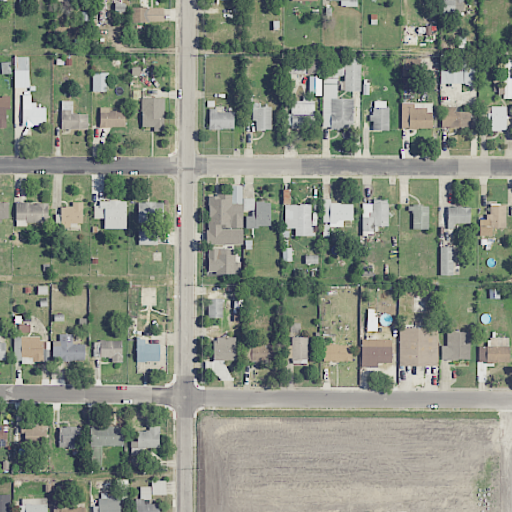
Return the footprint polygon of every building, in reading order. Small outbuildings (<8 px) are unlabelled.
[(442,0),(443,13),(463,12),(463,0),(442,0)] [(163,7),(131,8),(132,22),(163,22),(163,7)] [(305,74),(306,58),(286,57),(286,73),(305,74)] [(361,58),(344,57),(344,91),(360,91),(361,58)] [(441,85),(478,83),(477,59),(465,60),(465,64),(451,64),(452,71),(440,71),(441,85)] [(338,76),(343,76),(343,60),(323,60),(322,128),(352,129),(353,99),(337,98),(338,76)] [(511,99),(511,60),(504,60),(503,99),(511,99)] [(92,92),(109,91),(109,72),(92,73),(92,92)] [(23,95),(22,125),(45,126),(45,106),(31,106),(31,95),(23,95)] [(0,129),(5,129),(6,107),(10,107),(10,97),(0,96),(0,129)] [(314,128),(315,96),(303,96),(303,101),(292,101),(291,128),(314,128)] [(163,98),(141,98),(142,127),(153,127),(153,132),(164,131),(163,98)] [(88,114),(73,114),(73,101),(62,101),(61,129),(87,129),(88,114)] [(388,130),(388,101),(371,101),(371,130),(388,130)] [(432,102),(402,103),(402,129),(432,128),(432,102)] [(256,130),(272,130),(271,105),(252,105),(253,122),(256,122),(256,130)] [(455,111),(454,106),(441,107),(441,128),(471,127),(471,111),(455,111)] [(506,106),(491,107),(491,131),(506,130),(506,106)] [(99,127),(125,127),(125,109),(100,109),(99,127)] [(233,111),(209,111),(209,129),(234,129),(233,111)] [(243,245),(243,228),(242,228),(243,185),(231,185),(231,195),(207,195),(207,245),(243,245)] [(388,226),(388,200),(372,199),(372,204),(362,203),(362,231),(377,232),(377,226),(388,226)] [(270,200),(243,201),(243,213),(245,213),(246,227),(270,227),(270,200)] [(0,202),(0,220),(8,221),(8,202),(0,202)] [(83,202),(72,202),(71,207),(60,207),(60,228),(70,228),(70,223),(82,224),(83,202)] [(94,219),(104,218),(104,229),(126,229),(126,202),(94,202),(94,219)] [(138,224),(163,223),(163,202),(138,202),(138,224)] [(352,202),(323,202),(323,226),(343,225),(343,221),(353,220),(352,202)] [(48,203),(16,203),(15,224),(48,224),(48,203)] [(285,228),(294,228),(295,236),(314,236),(314,227),(311,227),(311,204),(284,205),(285,228)] [(506,227),(506,204),(490,205),(490,213),(489,213),(489,227),(506,227)] [(429,229),(429,206),(411,206),(411,229),(429,229)] [(447,229),(455,229),(455,223),(470,223),(470,207),(448,207),(447,229)] [(139,244),(157,245),(157,231),(139,231),(139,244)] [(453,247),(439,247),(440,275),(453,275),(453,247)] [(234,249),(208,248),(208,273),(240,274),(240,262),(234,262),(234,249)] [(223,317),(223,299),(207,299),(208,318),(223,317)] [(438,328),(399,327),(399,365),(437,366),(438,328)] [(470,332),(447,332),(447,346),(441,346),(441,359),(469,360),(470,332)] [(53,341),(52,360),(85,361),(85,344),(73,344),(73,334),(59,334),(59,341),(53,341)] [(236,337),(214,337),(214,360),(235,361),(236,337)] [(292,337),(292,363),(307,363),(308,337),(292,337)] [(479,362),(509,362),(509,337),(490,338),(490,346),(478,346),(479,362)] [(136,361),(160,361),(159,343),(144,344),(144,339),(136,339),(136,361)] [(361,364),(391,365),(392,340),(361,339),(361,364)] [(121,362),(121,341),(94,341),(94,355),(96,355),(96,349),(100,349),(100,358),(111,358),(111,362),(121,362)] [(245,361),(275,362),(275,345),(245,344),(245,361)] [(351,361),(352,344),(324,344),(323,361),(351,361)] [(24,444),(47,445),(48,426),(24,426),(24,444)] [(81,448),(81,427),(59,426),(59,447),(81,448)] [(122,446),(122,427),(92,426),(90,466),(101,467),(102,445),(122,446)] [(131,455),(145,455),(145,447),(160,447),(159,426),(148,427),(148,431),(137,431),(138,441),(130,441),(131,455)] [(166,494),(165,480),(152,481),(152,495),(166,494)] [(135,511),(158,511),(158,502),(150,502),(151,487),(141,487),(141,498),(136,498),(135,511)] [(0,511),(10,511),(10,494),(0,494),(0,511)] [(19,498),(19,511),(46,511),(47,499),(19,498)]
